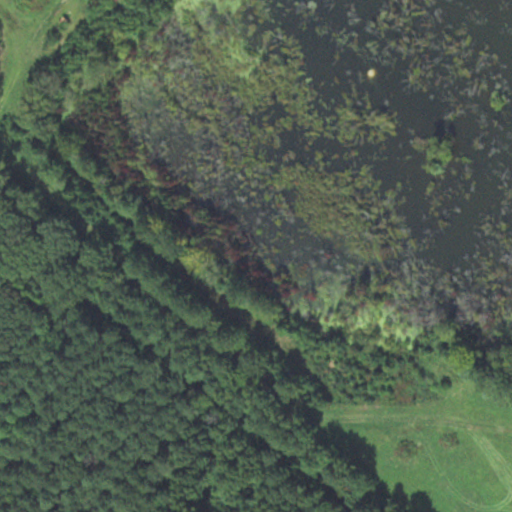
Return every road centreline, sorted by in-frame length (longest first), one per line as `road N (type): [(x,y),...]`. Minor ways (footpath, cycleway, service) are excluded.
road 1 (track): [(0,158),(33,174),(289,405),(325,420),(511,432)]
road 2 (track): [(0,110),(65,0)]
